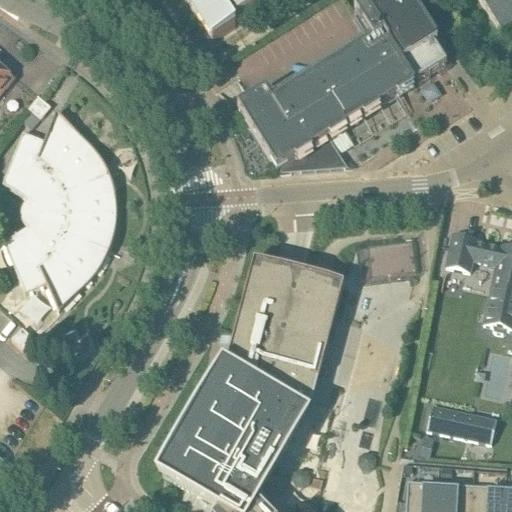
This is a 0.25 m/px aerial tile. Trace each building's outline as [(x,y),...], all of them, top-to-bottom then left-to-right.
[(183,0),(213,45),(236,30),(234,27),(256,13),(250,4),(255,0),(183,0)] [(363,0),(361,1),(414,85),(418,83),(420,87),(449,69),(436,48),(440,46),(411,0),(363,0)] [(511,0),(480,0),(503,36),(511,30),(511,0)] [(374,45),(316,82),(347,132),(346,133),(330,143),(340,158),(348,153),(407,116),(398,101),(416,89),(414,85),(361,1),(359,2),(365,12),(357,17),(374,45)] [(0,68),(0,99),(16,81),(0,68)] [(347,132),(316,82),(247,124),(279,175),(295,165),(302,175),(349,172),(330,143),(347,132)] [(30,112),(42,122),(52,110),(40,100),(30,112)] [(115,240),(118,215),(115,189),(104,165),(88,145),(58,115),(46,144),(25,136),(4,186),(33,204),(34,210),(28,210),(28,222),(34,222),(34,227),(5,246),(27,296),(48,287),(61,316),(90,285),(106,265),(115,240)] [(509,333),(511,333),(511,251),(502,249),(502,251),(478,246),(479,244),(455,239),(448,270),(472,275),(474,263),(498,268),(485,327),(494,329),(496,335),(504,337),(509,333)] [(336,323),(345,290),(256,266),(229,367),(164,480),(220,511),(263,511),(258,507),(263,502),(260,498),(315,402),(320,384),(324,385),(327,374),(323,372),(331,344),(335,345),(341,324),(336,323)] [(13,342),(24,353),(35,342),(24,331),(13,342)] [(491,449),(497,425),(432,411),(427,435),(491,449)] [(420,462),(430,464),(434,443),(424,441),(420,462)] [(375,464),(371,458),(365,457),(359,460),(358,467),(361,472),(368,474),(373,470),(375,464)] [(0,460),(0,478),(9,468),(0,460)] [(451,474),(441,473),(440,485),(450,485),(451,474)] [(305,475),(299,474),(293,477),(292,484),(296,489),(302,491),(307,487),(309,481),(305,475)] [(321,484),(310,481),(307,489),(319,493),(321,484)] [(440,511),(442,489),(408,487),(405,511),(440,511)] [(472,511),(474,491),(442,489),(440,511),(472,511)] [(474,491),(472,511),(504,511),(506,493),(474,491)]
